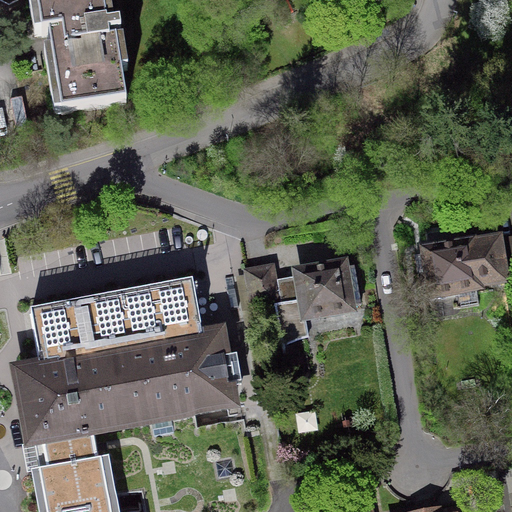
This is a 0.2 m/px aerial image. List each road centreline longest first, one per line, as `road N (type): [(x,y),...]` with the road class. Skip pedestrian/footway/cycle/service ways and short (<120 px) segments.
road 1 (residential): [(113,168),(410,45),(440,0)]
road 2 (residential): [(375,200),(418,465),(511,449)]
road 3 (residential): [(113,168),(255,218),(375,200)]
road 4 (residential): [(375,200),(511,182)]
